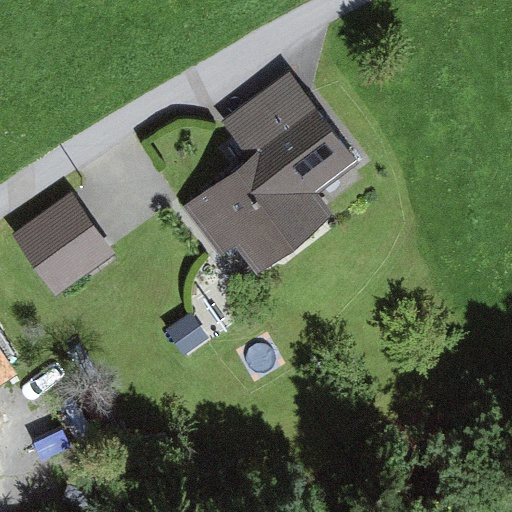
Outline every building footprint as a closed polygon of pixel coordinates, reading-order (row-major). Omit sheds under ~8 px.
[(225,123),(249,155),(268,141),(311,198),(358,162),(290,73),(225,123)] [(249,155),(182,208),(221,258),(238,245),(260,273),(329,218),(311,198),(268,141),(249,155)] [(72,197),(19,233),(52,281),(105,245),(72,197)] [(193,314),(167,331),(184,357),(210,340),(193,314)] [(0,354),(0,382),(13,374),(0,354)]
